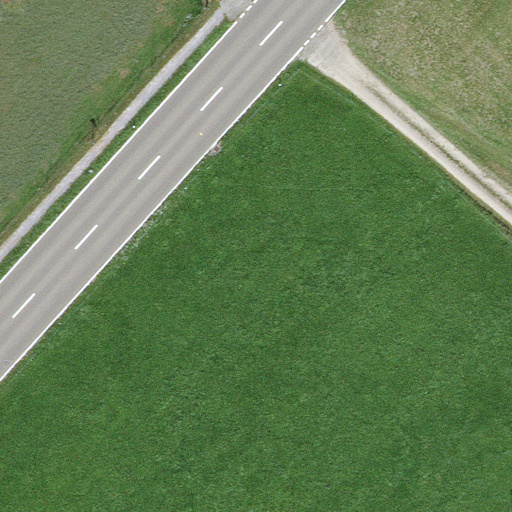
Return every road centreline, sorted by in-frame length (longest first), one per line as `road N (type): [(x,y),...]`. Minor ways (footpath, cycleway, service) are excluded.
road 1 (primary): [(0,333),(303,0)]
road 2 (track): [(281,23),(511,207)]
